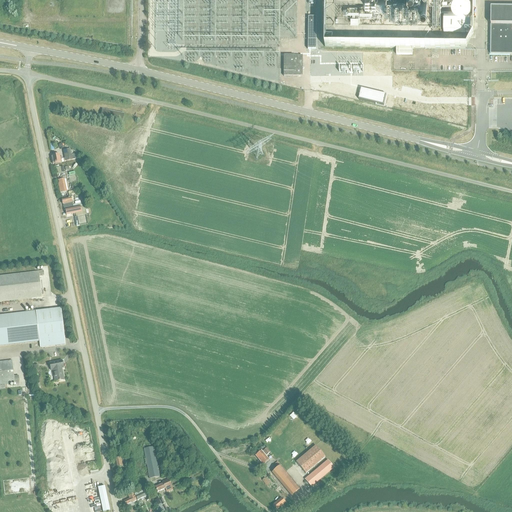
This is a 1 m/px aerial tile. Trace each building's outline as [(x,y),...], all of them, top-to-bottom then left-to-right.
[(472,0),(471,0),(451,0),(452,0),(452,2),(453,4),(454,5),(455,7),(457,8),(459,8),(461,9),(463,9),(465,8),(466,8),(468,6),(470,4),(471,2),(472,0)] [(492,54),(511,54),(511,7),(494,7),(493,25),(492,25),(492,54)] [(473,10),(446,10),(446,31),(473,32),(473,10)] [(316,17),(308,17),(308,49),(316,49),(316,17)] [(284,76),(302,76),(302,56),(294,56),(284,56),(283,72),(284,72),(284,76)] [(361,89),(359,100),(370,103),(384,106),(386,95),(372,92),(361,89)] [(100,119),(122,123),(124,114),(102,110),(100,119)] [(63,151),(65,162),(72,160),(70,149),(63,151)] [(51,157),(53,164),(61,163),(59,155),(51,157)] [(60,193),(65,192),(66,192),(63,180),(58,181),(60,193)] [(71,198),(62,200),(64,210),(65,210),(67,215),(75,214),(76,217),(86,215),(86,214),(89,214),(87,208),(85,208),(85,207),(82,207),(81,203),(80,201),(74,202),(75,205),(73,205),(71,198)] [(0,276),(0,302),(41,297),(39,277),(44,276),(43,271),(38,272),(0,276)] [(36,312),(0,316),(0,345),(39,341),(40,348),(65,345),(61,309),(36,312)] [(12,361),(0,362),(0,385),(15,383),(15,386),(20,386),(19,383),(18,376),(14,377),(12,361)] [(51,371),(53,371),(55,382),(64,380),(62,369),(63,368),(63,365),(57,366),(57,362),(49,364),(51,371)] [(294,420),(298,416),(294,411),(290,415),(294,420)] [(308,425),(304,429),(308,434),(312,430),(308,425)] [(280,436),(284,432),(280,428),(276,433),(280,436)] [(296,462),(305,474),(325,457),(315,446),(296,462)] [(154,447),(143,449),(149,479),(160,477),(154,447)] [(266,456),(270,453),(266,449),(262,452),(261,451),(255,456),(263,465),(269,460),(266,456)] [(114,459),(116,468),(119,468),(120,471),(127,469),(126,466),(129,465),(127,457),(124,457),(124,458),(121,459),(120,458),(114,459)] [(304,480),(311,487),(334,468),(328,460),(304,480)] [(272,473),(291,496),(300,489),(280,466),(272,473)] [(163,485),(155,488),(157,493),(167,488),(169,492),(173,491),(168,480),(162,483),(163,485)] [(102,511),(105,511),(110,511),(105,487),(98,488),(102,511)] [(134,494),(137,501),(145,497),(142,491),(134,494)] [(133,493),(128,495),(130,499),(124,502),(126,506),(127,509),(134,506),(133,503),(136,501),(133,493)] [(272,505),(276,510),(285,503),(281,498),(272,505)]
